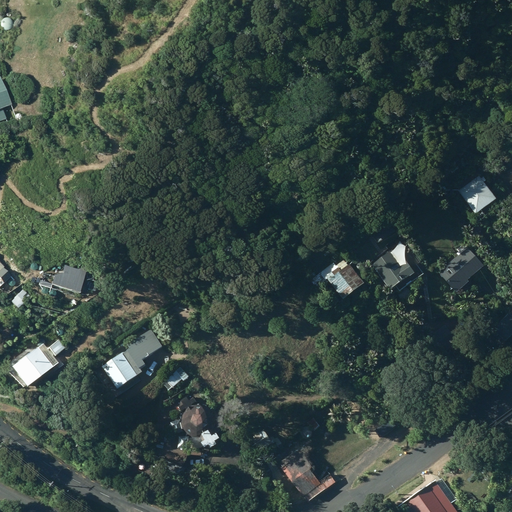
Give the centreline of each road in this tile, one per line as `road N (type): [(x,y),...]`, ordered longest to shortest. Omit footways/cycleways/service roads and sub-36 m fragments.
road 1 (unclassified): [(491,411),(341,511)]
road 2 (tertiary): [(0,428),(79,482),(144,511)]
